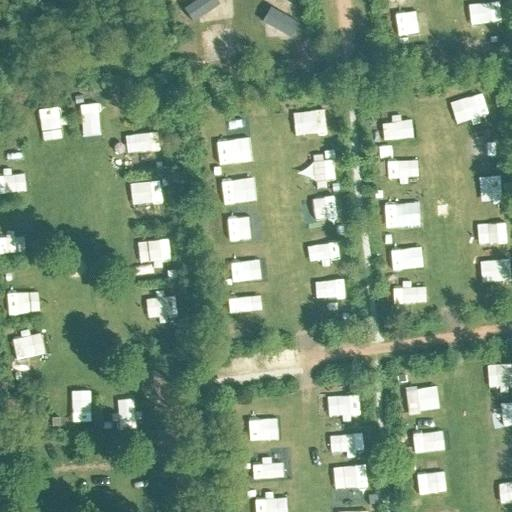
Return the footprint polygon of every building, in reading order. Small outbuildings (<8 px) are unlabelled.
[(441,10),(435,30),(454,36),(460,16),(441,10)] [(378,46),(397,39),(389,19),(370,26),(378,46)] [(197,59),(186,61),(187,69),(198,68),(197,59)] [(451,98),(442,100),(447,118),(456,115),(451,98)] [(46,136),(59,135),(58,106),(45,107),(46,136)] [(349,123),(348,139),(368,140),(369,124),(349,123)] [(289,130),(259,132),(260,146),(290,145),(289,130)] [(185,160),(211,159),(210,134),(184,135),(185,160)] [(452,159),(463,159),(461,135),(450,136),(452,159)] [(110,140),(113,164),(129,162),(126,139),(110,140)] [(276,183),(297,182),(295,146),(274,148),(276,183)] [(346,159),(346,173),(371,173),(371,158),(346,159)] [(444,202),(466,201),(465,173),(443,174),(444,202)] [(98,205),(113,205),(113,181),(99,181),(98,205)] [(216,184),(185,184),(185,204),(215,204),(216,184)] [(115,206),(125,206),(125,185),(115,185),(115,206)] [(352,227),(362,226),(360,203),(350,204),(352,227)] [(186,218),(188,244),(211,243),(209,217),(186,218)] [(9,234),(20,246),(31,235),(21,223),(9,234)] [(292,242),(295,263),(305,262),(303,241),(292,242)] [(397,267),(402,245),(390,242),(384,263),(397,267)] [(453,256),(454,279),(475,279),(474,255),(453,256)] [(135,276),(134,257),(106,258),(108,278),(135,276)] [(2,292),(12,292),(10,268),(1,268),(2,292)] [(308,280),(297,281),(299,303),(310,302),(308,280)] [(118,294),(118,312),(139,312),(139,294),(118,294)] [(211,310),(201,313),(207,330),(216,327),(211,310)] [(480,360),(451,362),(452,386),(481,384),(480,360)] [(25,371),(13,373),(14,382),(26,380),(25,371)] [(405,376),(397,377),(398,384),(406,383),(405,376)] [(373,414),(400,409),(395,383),(368,388),(373,414)] [(289,394),(288,414),(322,415),(322,395),(289,394)] [(484,397),(450,398),(451,422),(484,420),(484,397)] [(291,430),(294,451),(324,447),(322,427),(291,430)] [(484,435),(452,437),(454,458),(485,457),(484,435)] [(408,437),(397,439),(398,451),(410,449),(408,437)] [(225,477),(226,459),(215,458),(214,477),(225,477)] [(401,488),(396,465),(376,469),(380,492),(401,488)] [(309,474),(308,490),(327,490),(328,474),(309,474)] [(247,511),(245,490),(226,492),(225,481),(215,482),(217,511),(247,511)] [(368,505),(377,504),(376,495),(367,496),(368,505)]
